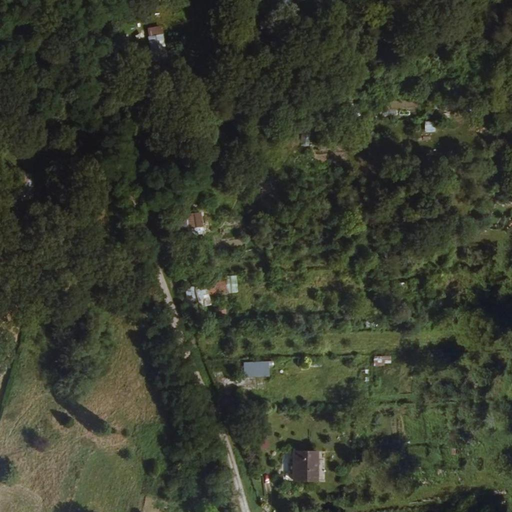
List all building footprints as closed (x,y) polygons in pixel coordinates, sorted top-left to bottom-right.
[(184,20),(194,16),(190,7),(180,11),(184,20)] [(166,61),(163,27),(147,28),(150,63),(166,61)] [(421,122),(421,131),(433,132),(434,123),(421,122)] [(14,195),(33,195),(33,171),(14,171),(14,195)] [(188,233),(203,231),(200,210),(185,212),(188,233)] [(208,294),(237,290),(235,276),(225,277),(225,274),(205,278),(208,294)] [(194,283),(198,305),(209,303),(205,281),(194,283)] [(196,285),(182,284),(182,304),(195,305),(196,285)] [(214,308),(215,317),(225,316),(225,308),(214,308)] [(366,325),(374,323),(373,316),(365,317),(366,325)] [(384,365),(385,348),(373,347),(372,364),(384,365)] [(272,372),(246,373),(246,387),(272,387),(272,372)] [(262,432),(254,433),(257,449),(264,447),(262,432)] [(314,451),(291,451),(292,479),(313,479),(312,468),(314,468),(314,451)] [(203,505),(202,481),(190,481),(190,505),(203,505)]
